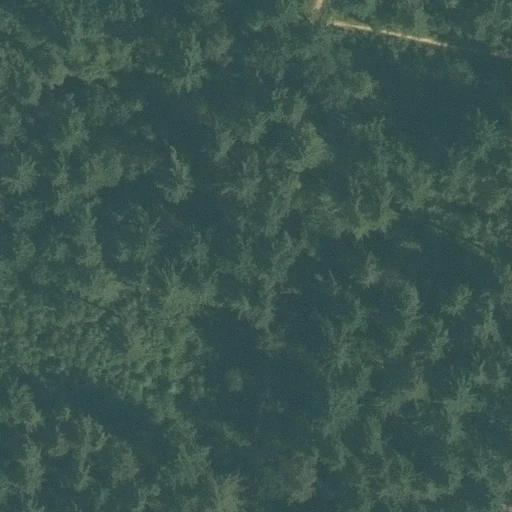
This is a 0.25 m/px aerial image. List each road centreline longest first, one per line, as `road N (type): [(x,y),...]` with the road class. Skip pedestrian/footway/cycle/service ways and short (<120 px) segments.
road 1 (track): [(505,511),(325,415),(270,334),(215,307),(0,267)]
road 2 (track): [(239,511),(326,0)]
road 3 (unknown): [(138,0),(189,18),(298,32),(323,24),(511,55)]
